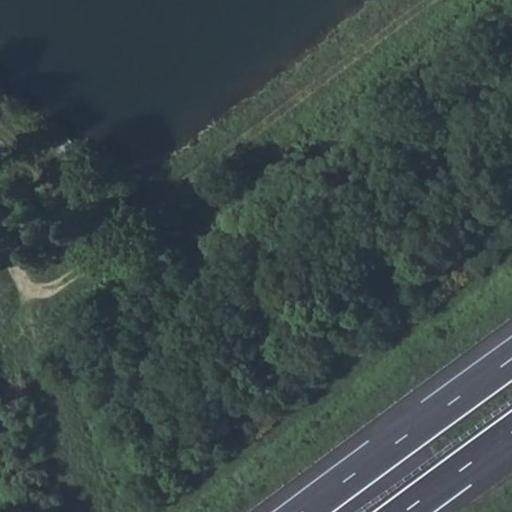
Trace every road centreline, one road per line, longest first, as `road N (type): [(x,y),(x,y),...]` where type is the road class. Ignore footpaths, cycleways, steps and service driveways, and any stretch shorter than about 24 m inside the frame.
road 1 (motorway): [(511,360),(304,511)]
road 2 (motorway): [(405,511),(511,433)]
